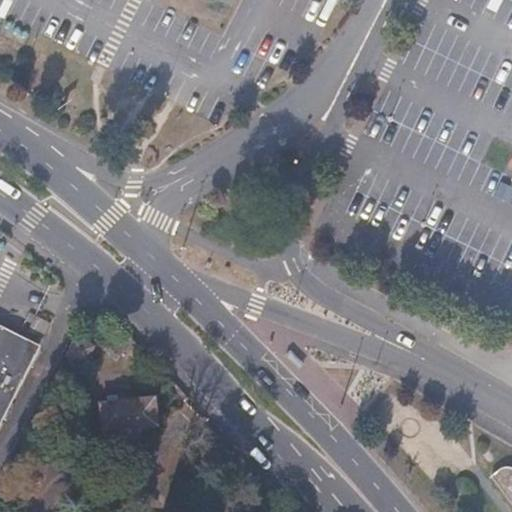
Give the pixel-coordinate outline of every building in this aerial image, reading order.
[(0,422),(39,346),(0,326),(0,422)] [(84,362),(91,345),(77,337),(67,354),(84,362)] [(80,378),(63,369),(54,385),(72,395),(80,378)] [(158,428),(155,399),(101,405),(104,433),(119,431),(119,435),(129,442),(135,441),(140,434),(140,429),(158,428)] [(511,468),(506,465),(490,476),(511,505),(511,468)]
